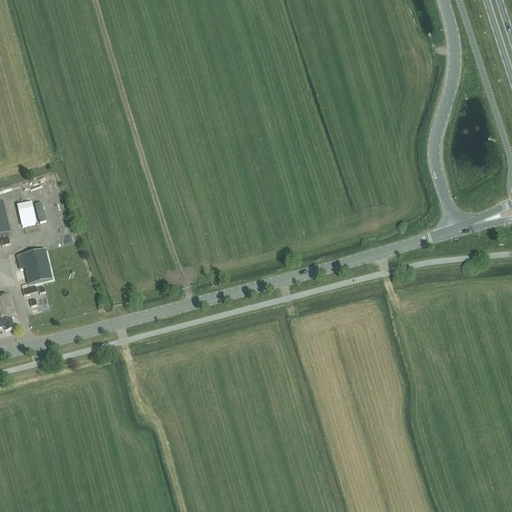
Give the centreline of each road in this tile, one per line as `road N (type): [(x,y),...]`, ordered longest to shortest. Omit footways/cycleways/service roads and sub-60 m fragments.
road 1 (tertiary): [(0,354),(456,230)]
road 2 (unclassified): [(443,0),(453,64),(433,157),(456,230)]
